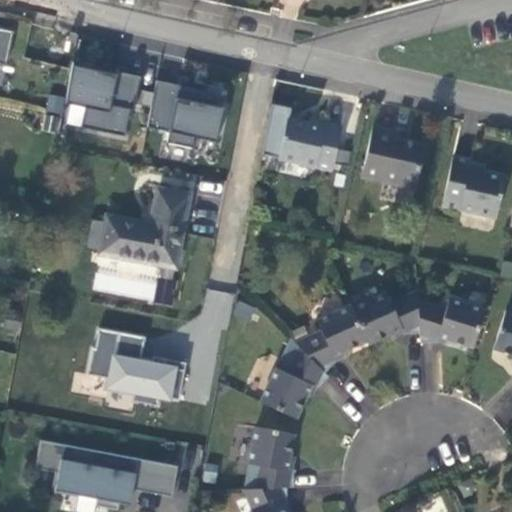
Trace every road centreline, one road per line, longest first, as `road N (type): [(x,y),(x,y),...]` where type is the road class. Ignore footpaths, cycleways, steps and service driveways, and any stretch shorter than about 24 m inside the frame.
road 1 (residential): [(76,0),(295,54)]
road 2 (residential): [(295,54),(511,108)]
road 3 (residential): [(295,54),(502,0)]
road 4 (residential): [(374,511),(372,474),(384,441),(412,422),(445,416),(478,439)]
